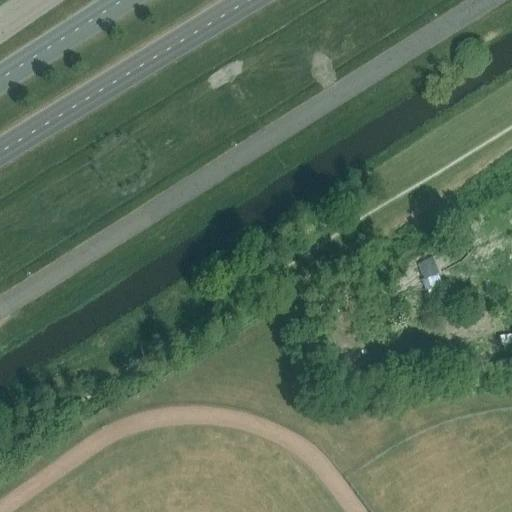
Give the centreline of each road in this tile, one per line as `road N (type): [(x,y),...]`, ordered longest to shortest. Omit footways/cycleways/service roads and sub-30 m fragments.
road 1 (unclassified): [(0,308),(488,0)]
road 2 (primary): [(0,154),(249,0)]
road 3 (primary): [(126,0),(0,81)]
